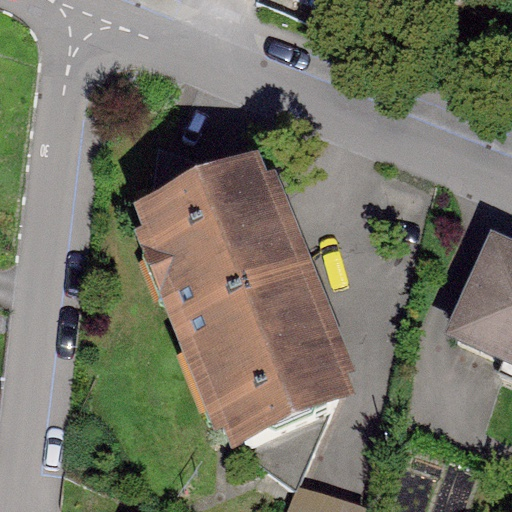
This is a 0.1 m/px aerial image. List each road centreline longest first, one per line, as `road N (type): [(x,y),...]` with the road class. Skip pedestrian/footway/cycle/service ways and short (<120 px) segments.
road 1 (residential): [(26,511),(63,112),(83,24)]
road 2 (residential): [(511,186),(130,30),(83,24)]
